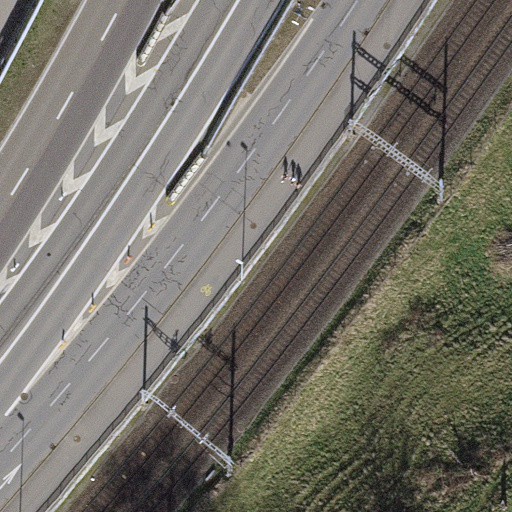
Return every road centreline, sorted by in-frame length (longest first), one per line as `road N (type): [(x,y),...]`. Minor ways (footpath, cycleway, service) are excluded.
road 1 (primary): [(0,467),(171,261),(354,0)]
road 2 (motorway): [(0,413),(189,116),(247,0)]
road 3 (motorway): [(0,319),(225,0)]
road 4 (motorway): [(0,213),(124,0)]
